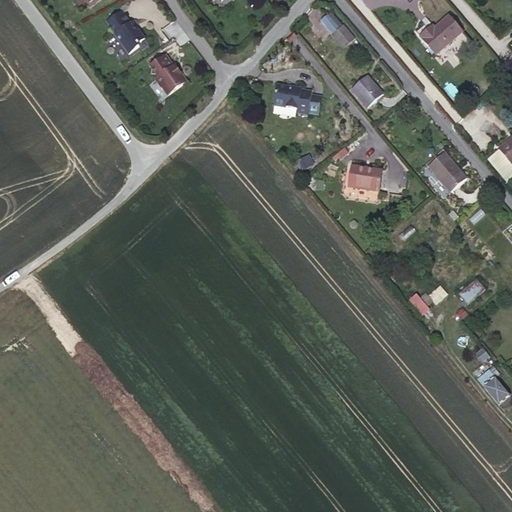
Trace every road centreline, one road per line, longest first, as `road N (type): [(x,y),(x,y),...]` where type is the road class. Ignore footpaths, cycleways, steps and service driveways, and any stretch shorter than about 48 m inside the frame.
road 1 (residential): [(511,205),(335,0)]
road 2 (unclassified): [(21,0),(148,169)]
road 3 (residential): [(0,284),(74,235),(148,169)]
road 4 (residential): [(148,169),(202,117),(226,74)]
